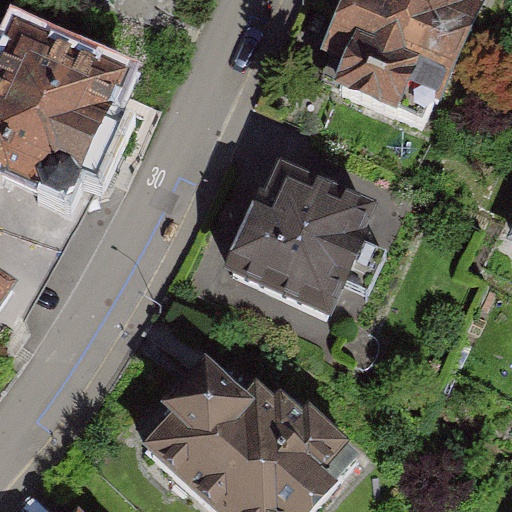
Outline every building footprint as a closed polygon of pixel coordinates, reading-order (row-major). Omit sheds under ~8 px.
[(489,0),(348,0),(307,103),(429,151),(489,0)] [(127,88),(9,38),(0,58),(0,194),(68,224),(127,88)] [(367,236),(259,192),(216,298),(325,341),(367,236)] [(511,230),(501,253),(511,257),(511,230)] [(0,320),(11,304),(0,296),(0,320)] [(238,341),(132,469),(183,511),(323,511),(373,452),(238,341)]
